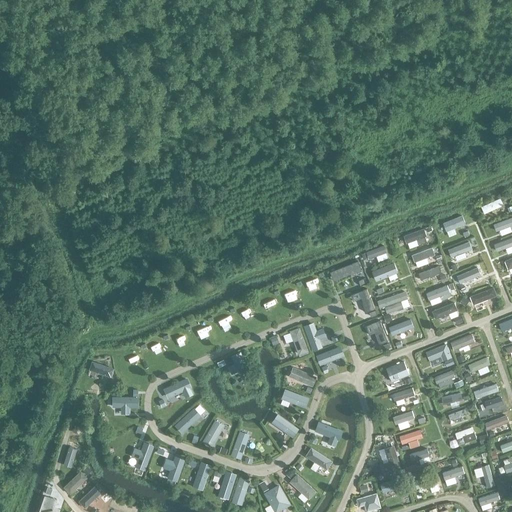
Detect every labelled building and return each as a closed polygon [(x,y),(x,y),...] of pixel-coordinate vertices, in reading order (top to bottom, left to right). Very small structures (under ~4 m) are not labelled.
[(480,204),(482,212),(502,206),(500,199),(480,204)] [(446,217),(450,228),(465,223),(461,212),(446,217)] [(511,220),(508,222),(506,218),(493,223),(496,232),(511,226),(511,220)] [(424,229),(404,236),(404,237),(406,242),(407,241),(416,238),(419,246),(427,242),(426,238),(425,235),(426,235),(424,229)] [(502,246),(511,241),(511,234),(499,240),(502,246)] [(366,249),(368,256),(384,252),(383,246),(366,249)] [(431,248),(410,254),(413,262),(433,256),(431,248)] [(333,281),(360,270),(357,261),(329,272),(333,281)] [(369,274),(375,283),(395,270),(390,261),(369,274)] [(418,277),(438,275),(437,266),(417,269),(418,277)] [(458,276),(461,282),(480,274),(478,268),(458,276)] [(405,291),(378,301),(381,309),(386,307),(388,313),(397,310),(403,308),(401,301),(407,299),(405,291)] [(468,299),(465,296),(461,301),(466,305),(469,300),(470,299),(468,299)] [(440,314),(454,309),(450,302),(437,307),(440,314)] [(379,320),(366,326),(369,334),(374,332),(379,344),(387,341),(379,320)] [(511,320),(498,326),(500,332),(511,326),(511,320)] [(286,331),(296,355),(307,350),(297,326),(286,331)] [(454,352),(478,346),(475,333),(451,340),(454,352)] [(276,338),(270,340),(272,346),(279,344),(276,338)] [(446,344),(427,351),(430,360),(432,360),(442,356),(444,360),(452,357),(446,344)] [(404,361),(387,368),(392,381),(409,374),(404,361)] [(91,362),(89,371),(111,376),(113,367),(91,362)] [(310,386),(315,376),(291,366),(287,376),(310,386)] [(452,368),(432,378),(436,385),(455,374),(452,368)] [(470,373),(465,375),(467,382),(473,381),(470,373)] [(490,376),(475,383),(478,389),(493,382),(490,376)] [(455,387),(464,384),(462,379),(453,383),(455,387)] [(385,382),(376,387),(380,396),(390,391),(385,382)] [(407,387),(398,389),(399,394),(391,395),(392,400),(409,396),(407,387)] [(303,407),(306,396),(280,389),(277,400),(303,407)] [(443,406),(457,401),(452,390),(439,395),(443,406)] [(465,409),(449,415),(451,420),(454,419),(455,422),(460,420),(460,421),(463,420),(462,416),(467,414),(465,409)] [(298,429),(276,413),(269,423),(291,438),(298,429)] [(211,420),(201,441),(211,446),(221,424),(211,420)] [(113,425),(110,431),(125,438),(128,432),(113,425)] [(267,427),(258,431),(269,454),(278,450),(267,427)] [(472,427),(455,433),(457,438),(464,436),(466,442),(477,438),(474,432),(474,433),(472,427)] [(237,456),(246,435),(239,432),(231,453),(237,456)] [(511,432),(500,435),(503,446),(511,443),(511,432)] [(481,436),(484,442),(489,440),(487,434),(481,436)] [(384,464),(381,465),(383,472),(400,467),(394,446),(386,448),(390,462),(384,464)] [(327,469),(331,461),(308,448),(304,456),(327,469)] [(166,459),(163,468),(170,470),(168,478),(177,482),(186,457),(176,453),(174,461),(166,459)] [(506,473),(511,470),(511,463),(510,465),(508,461),(503,463),(506,473)] [(414,464),(405,467),(407,473),(408,473),(416,471),(414,464)] [(463,486),(459,475),(465,473),(463,466),(445,471),(451,490),(463,486)] [(474,480),(488,475),(486,469),(472,473),(474,480)] [(78,470),(61,483),(69,492),(85,479),(78,470)] [(435,477),(417,482),(421,494),(439,489),(435,477)] [(263,482),(258,485),(262,493),(267,490),(263,482)] [(279,485),(264,493),(270,505),(273,511),(278,511),(290,506),(279,485)] [(77,500),(84,508),(99,494),(92,486),(77,500)] [(363,497),(358,498),(360,506),(365,505),(367,511),(381,507),(377,493),(363,497)] [(482,510),(499,506),(495,495),(479,499),(482,510)] [(38,511),(51,511),(56,500),(43,496),(38,511)]
